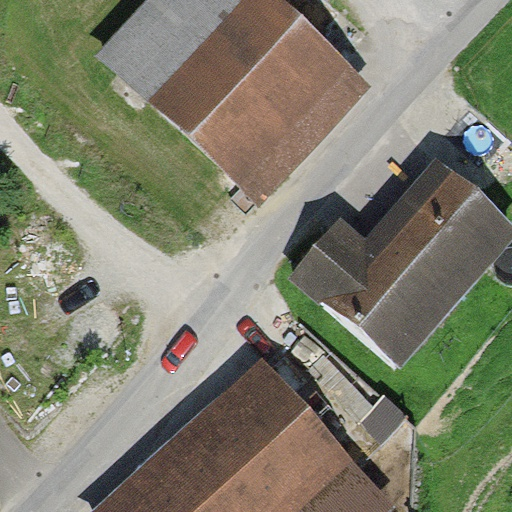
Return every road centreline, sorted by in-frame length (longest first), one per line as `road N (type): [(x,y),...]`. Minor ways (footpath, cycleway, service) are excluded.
road 1 (unclassified): [(495,0),(44,511)]
road 2 (track): [(207,328),(0,107)]
